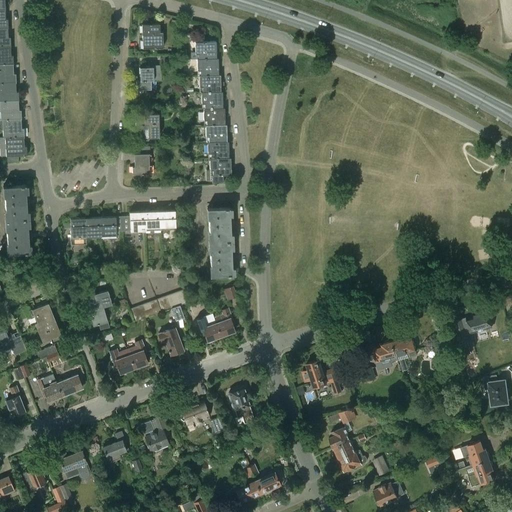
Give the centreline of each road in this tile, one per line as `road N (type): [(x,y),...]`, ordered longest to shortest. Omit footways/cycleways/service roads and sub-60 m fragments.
road 1 (primary): [(511,117),(371,47),(236,0)]
road 2 (residential): [(266,344),(511,276)]
road 3 (residential): [(226,20),(283,37),(291,48),(266,191)]
road 4 (residential): [(111,195),(120,0)]
road 5 (residential): [(106,405),(266,344)]
road 6 (residential): [(243,190),(226,20)]
road 7 (residential): [(42,165),(18,0)]
road 8 (residential): [(317,487),(266,344)]
road 9 (residential): [(111,195),(243,190)]
road 10 (residential): [(106,405),(63,281)]
